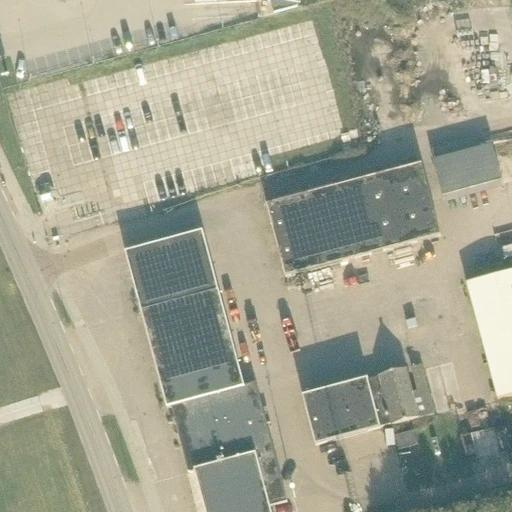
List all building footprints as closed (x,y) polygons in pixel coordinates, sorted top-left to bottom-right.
[(444,198),(502,182),(493,147),(434,162),(444,198)] [(441,237),(422,166),(266,208),(285,279),(287,279),(441,237)] [(167,411),(171,409),(188,476),(194,474),(204,511),(271,511),(270,509),(289,504),(287,494),(258,385),(245,389),(203,234),(125,255),(167,411)] [(511,273),(466,286),(497,401),(511,397),(511,273)] [(425,418),(435,416),(422,366),(412,369),(425,418)] [(393,426),(419,419),(407,371),(380,378),(380,379),(369,382),(368,380),(303,397),(316,446),(381,429),(381,428),(393,425),(393,426)] [(400,450),(416,446),(413,434),(397,438),(400,450)]
